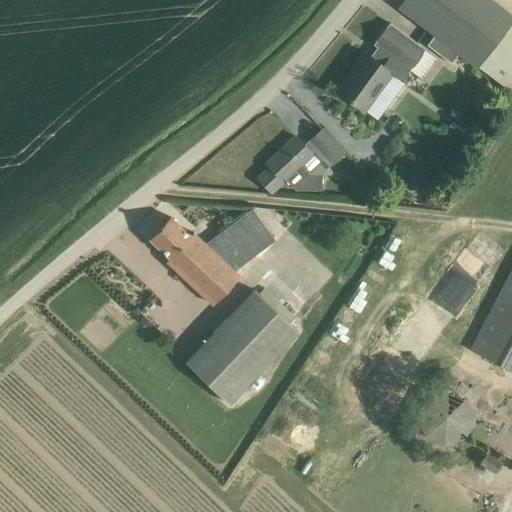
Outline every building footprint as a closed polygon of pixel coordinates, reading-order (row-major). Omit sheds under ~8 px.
[(511,22),(511,15),(491,0),(403,0),(400,6),(437,34),(460,51),(479,66),(511,22)] [(410,70),(426,48),(390,22),(374,44),(379,48),(373,57),(372,57),(384,65),(391,56),(410,70)] [(452,62),(460,51),(437,34),(428,45),(452,62)] [(372,57),(373,57),(365,51),(337,90),(353,102),(364,110),(392,73),(402,80),(410,70),(391,56),(384,65),(372,57)] [(473,124),(458,113),(446,130),(461,140),(473,124)] [(311,140),(332,163),(344,152),(322,129),(311,140)] [(311,173),(301,163),(312,153),(296,136),(267,163),(270,166),(258,177),(272,193),(287,180),(296,189),(322,190),(322,173),(311,173)] [(234,270),(259,250),(275,238),(253,209),(207,244),(194,232),(191,235),(170,216),(150,238),(170,257),(167,260),(213,304),(240,276),(234,270)] [(463,264),(437,299),(456,313),(483,279),(463,264)] [(511,370),(511,270),(499,295),(471,349),(511,370)] [(299,332),(254,288),(185,361),(230,404),(299,332)] [(417,415),(425,436),(445,445),(469,436),(476,417),(467,396),(447,386),(426,394),(417,415)]
